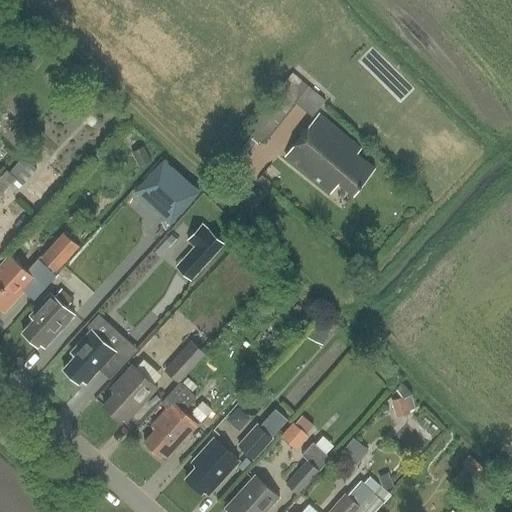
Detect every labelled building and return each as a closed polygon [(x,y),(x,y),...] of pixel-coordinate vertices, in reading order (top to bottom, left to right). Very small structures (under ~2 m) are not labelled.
[(34,70),(48,55),(38,46),(24,61),(34,70)] [(311,118),(325,102),(292,74),(242,131),(258,146),(264,139),(265,140),(296,105),(311,118)] [(338,183),(353,195),(374,170),(356,155),(360,150),(320,116),(286,157),(330,194),(338,183)] [(8,173),(15,179),(29,164),(23,157),(8,173)] [(0,195),(15,179),(8,173),(6,171),(0,177),(0,195)] [(40,260),(55,273),(77,249),(62,236),(40,260)] [(111,243),(86,271),(114,295),(139,266),(111,243)] [(0,267),(0,309),(5,313),(35,279),(10,256),(0,267)] [(74,316),(68,310),(75,303),(61,290),(54,298),(51,295),(30,317),(34,321),(22,334),(38,348),(41,345),(45,348),(74,316)] [(323,345),(332,326),(317,319),(308,338),(323,345)] [(115,352),(92,332),(70,356),(73,360),(64,371),(82,388),(115,352)] [(206,355),(191,342),(165,371),(179,384),(206,355)] [(120,422),(123,419),(127,422),(157,388),(133,366),(111,391),(114,394),(103,406),(120,422)] [(168,459),(199,426),(184,412),(196,398),(180,383),(162,403),(167,408),(151,426),(155,430),(144,442),(161,458),(164,456),(168,459)] [(403,384),(397,391),(403,398),(391,401),(396,419),(410,414),(409,411),(416,409),(412,395),(403,384)] [(243,429),(256,417),(241,402),(228,415),(243,429)] [(257,424),(237,446),(253,461),(272,439),(269,436),(278,427),(267,418),(259,426),(257,424)] [(284,434),(301,449),(314,434),(298,420),(284,434)] [(353,438),(350,442),(341,452),(357,465),(365,455),(368,451),(353,438)] [(193,464),(197,468),(186,480),(202,494),(205,491),(209,495),(238,463),(214,440),(193,464)] [(307,461),(319,472),(331,459),(314,443),(302,456),(307,461)] [(298,495),(319,472),(307,461),(287,484),(298,495)] [(226,508),(230,511),(229,511),(266,511),(279,499),(254,477),(226,508)] [(354,511),(373,511),(382,503),(384,504),(390,497),(369,477),(363,484),(359,481),(346,495),(359,507),(354,511)] [(327,511),(354,511),(359,507),(346,495),(345,493),(327,511)]
